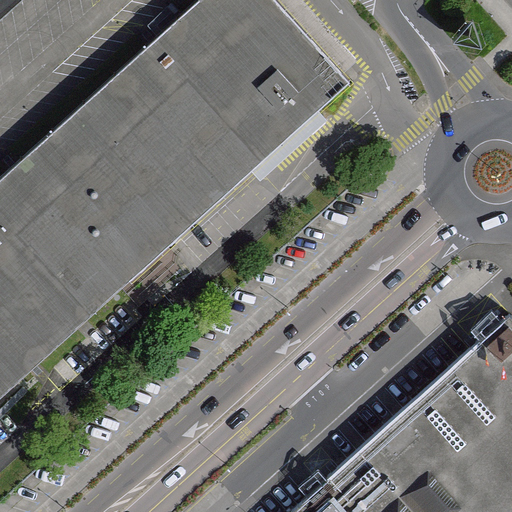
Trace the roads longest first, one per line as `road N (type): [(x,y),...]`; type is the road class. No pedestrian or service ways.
road 1 (secondary): [(448,193),(92,511)]
road 2 (secondary): [(143,511),(473,219)]
road 3 (secondary): [(511,121),(477,122),(458,135),(444,167),(448,193)]
